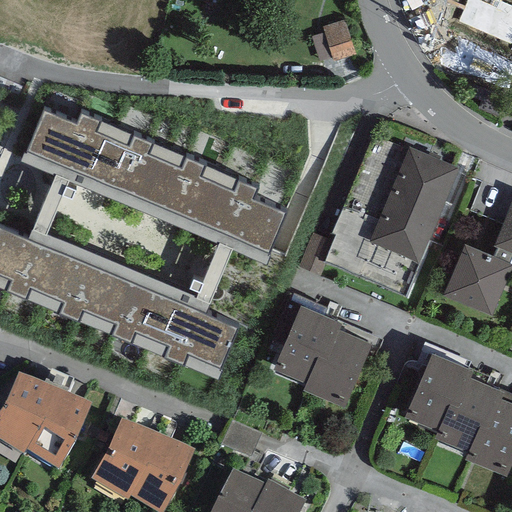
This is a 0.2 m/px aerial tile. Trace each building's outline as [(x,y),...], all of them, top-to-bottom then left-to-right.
[(349,25),(312,35),(321,68),(358,58),(349,25)] [(78,119),(43,104),(22,155),(55,168),(27,235),(0,223),(0,283),(215,372),(235,324),(203,311),(231,242),(267,256),(287,207),(257,195),(262,183),(82,109),(78,119)] [(458,168),(409,148),(370,241),(419,261),(458,168)] [(511,196),(493,241),(511,248),(511,196)] [(511,263),(464,243),(443,293),(491,313),(511,263)] [(342,321),(299,303),(274,366),(308,379),(304,389),(341,404),(368,339),(340,328),(342,321)] [(472,367),(429,350),(403,414),(435,427),(432,434),(468,449),(465,456),(506,474),(511,459),(511,400),(500,395),(503,388),(469,374),(472,367)] [(91,412),(16,379),(0,411),(0,446),(23,461),(26,456),(59,476),(91,412)] [(168,511),(196,456),(122,423),(92,482),(128,505),(131,500),(151,511),(168,511)] [(299,511),(303,505),(232,473),(213,511),(299,511)]
